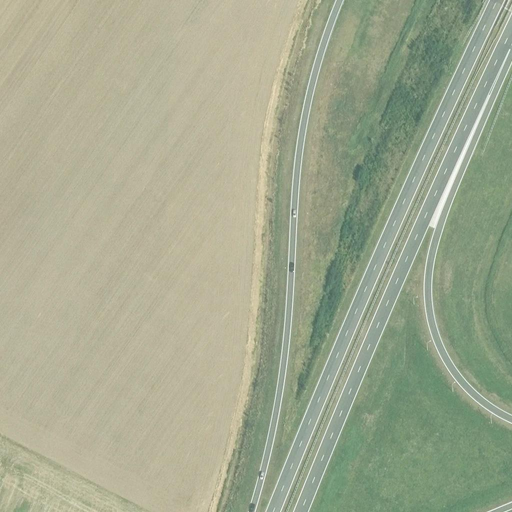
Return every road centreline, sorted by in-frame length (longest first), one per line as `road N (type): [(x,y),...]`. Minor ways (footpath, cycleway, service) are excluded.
road 1 (trunk): [(496,0),(273,511)]
road 2 (trunk): [(338,0),(303,119),(284,351),(251,511)]
road 3 (trunk): [(300,511),(503,45)]
road 4 (trunk): [(511,420),(478,401),(452,373),(428,305),(436,239),(494,93),(503,45)]
